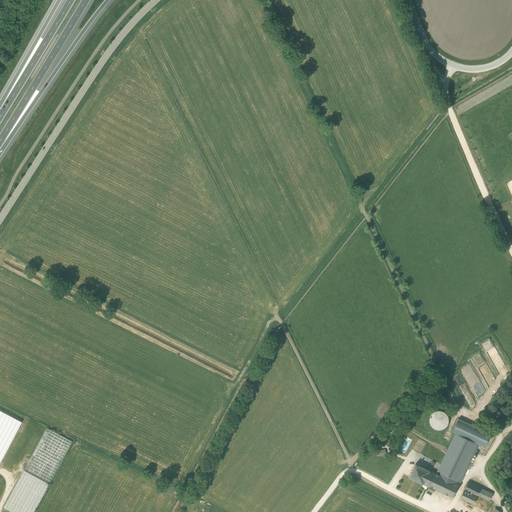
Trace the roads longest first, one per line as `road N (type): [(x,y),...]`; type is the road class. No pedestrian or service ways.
road 1 (track): [(505,435),(459,413),(359,202)]
road 2 (tertiary): [(0,219),(95,71),(156,0)]
road 3 (track): [(242,375),(277,319),(350,470)]
road 4 (motorway): [(0,144),(108,0)]
road 5 (motorway): [(0,140),(85,0)]
road 6 (track): [(447,102),(511,250)]
road 7 (track): [(313,511),(350,470),(433,511)]
road 8 (motorway): [(70,0),(0,117)]
road 9 (track): [(351,462),(432,357)]
road 10 (motorway): [(61,0),(0,116)]
